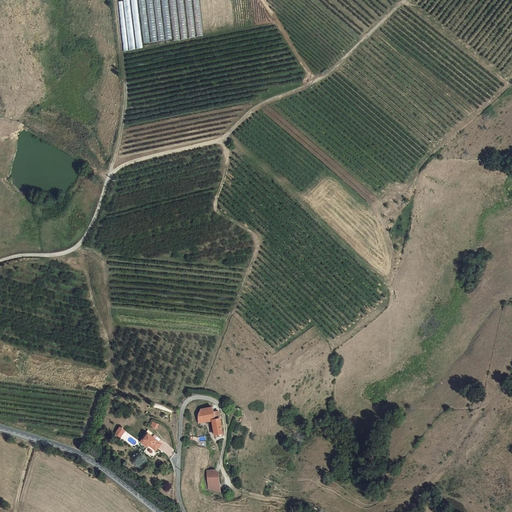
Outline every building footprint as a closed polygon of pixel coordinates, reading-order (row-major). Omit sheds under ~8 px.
[(123,0),(129,50),(136,49),(142,48),(137,0),(123,0)] [(198,421),(211,418),(214,434),(222,432),(218,411),(212,412),(211,407),(201,408),(197,415),(198,421)] [(152,419),(145,416),(143,420),(150,424),(152,419)] [(118,425),(112,422),(107,428),(113,432),(118,425)] [(139,428),(138,430),(151,442),(153,440),(139,428)] [(145,448),(151,442),(138,430),(131,438),(138,444),(139,442),(145,448)] [(208,468),(209,481),(221,481),(219,470),(215,467),(208,468)]
